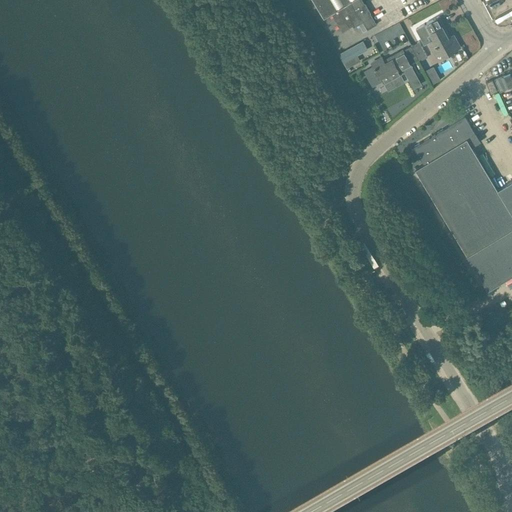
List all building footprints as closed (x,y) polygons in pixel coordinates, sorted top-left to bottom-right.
[(377,24),(362,0),(314,0),(324,17),(331,13),(344,33),(355,27),(359,24),(363,32),(367,29),(367,30),(377,24)] [(422,26),(416,29),(422,41),(425,40),(427,43),(434,57),(446,51),(447,54),(460,47),(454,35),(449,38),(438,17),(422,26)] [(364,40),(340,53),(347,67),(354,63),(351,57),(358,54),(368,48),(364,40)] [(420,42),(411,46),(418,60),(427,56),(420,42)] [(413,63),(418,60),(411,46),(406,49),(413,63)] [(373,66),(364,71),(373,87),(384,81),(385,84),(390,81),(401,75),(399,73),(404,70),(408,78),(416,74),(412,66),(403,50),(384,61),(382,58),(372,63),(373,66)] [(427,69),(432,82),(441,79),(436,66),(427,69)] [(511,71),(494,79),(500,92),(511,86),(511,71)] [(491,94),(498,91),(493,80),(486,83),(491,94)] [(511,181),(497,190),(467,139),(476,133),(465,116),(414,147),(424,164),(416,169),(488,290),(511,275),(511,181)]
